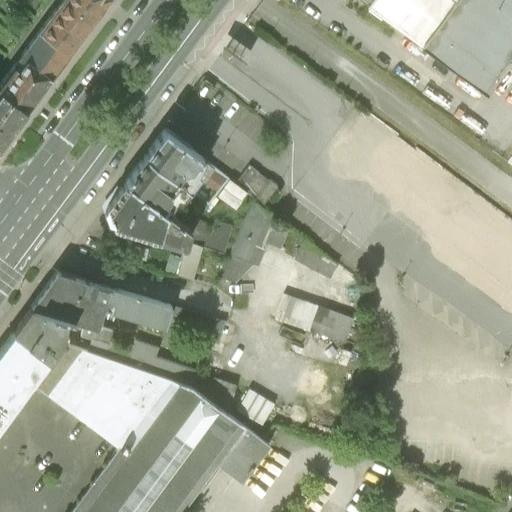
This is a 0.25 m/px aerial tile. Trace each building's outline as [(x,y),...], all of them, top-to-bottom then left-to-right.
[(56,57),(101,0),(51,0),(26,33),(56,57)] [(511,0),(372,0),(367,7),(486,93),(511,56),(511,0)] [(0,106),(11,115),(56,57),(26,33),(0,65),(0,106)] [(0,128),(11,115),(0,106),(0,128)] [(511,235),(389,144),(398,133),(371,113),(366,118),(363,116),(362,119),(361,122),(361,127),(362,131),(363,134),(367,136),(356,150),(352,149),(348,148),(343,148),(339,150),(336,152),(334,155),(337,157),(335,160),(334,163),(334,166),(335,170),(336,173),(339,175),(340,173),(438,244),(433,250),(467,275),(466,276),(511,309),(511,235)] [(201,155),(165,129),(145,156),(191,190),(201,177),(190,169),(201,155)] [(180,206),(191,190),(145,156),(126,181),(166,211),(173,201),(180,206)] [(250,166),(235,185),(247,195),(252,198),(263,206),(277,187),(250,166)] [(235,210),(247,195),(235,185),(228,180),(216,196),(235,210)] [(190,230),(166,211),(126,181),(105,209),(114,227),(185,248),(187,240),(190,230)] [(241,223),(229,255),(252,264),(258,266),(267,243),(281,248),(288,230),(271,224),(274,214),(263,206),(252,198),(241,223)] [(190,230),(187,240),(224,254),(231,226),(222,222),(219,229),(192,219),(190,230)] [(302,239),(293,258),(328,277),(337,263),(302,239)] [(234,284),(252,264),(229,255),(221,279),(234,284)] [(99,329),(104,312),(111,289),(58,273),(32,307),(11,332),(46,358),(58,341),(64,319),(80,323),(99,329)] [(104,312),(164,328),(170,306),(111,289),(104,312)] [(353,318),(282,294),(274,319),(345,343),(353,318)] [(223,322),(170,306),(164,328),(218,342),(223,322)] [(88,337),(84,349),(185,380),(223,410),(233,381),(191,368),(192,365),(153,353),(155,344),(131,336),(128,346),(106,340),(108,332),(99,329),(80,323),(77,333),(88,337)] [(30,379),(46,358),(11,332),(0,346),(0,412),(4,415),(30,379)] [(66,511),(177,511),(215,461),(239,478),(266,442),(223,410),(185,380),(84,349),(58,341),(46,358),(30,379),(115,444),(66,511)] [(501,383),(399,376),(396,420),(498,427),(500,400),(501,383)] [(271,401),(246,386),(234,407),(259,422),(271,401)] [(511,401),(500,400),(498,427),(497,439),(511,440),(511,401)]
